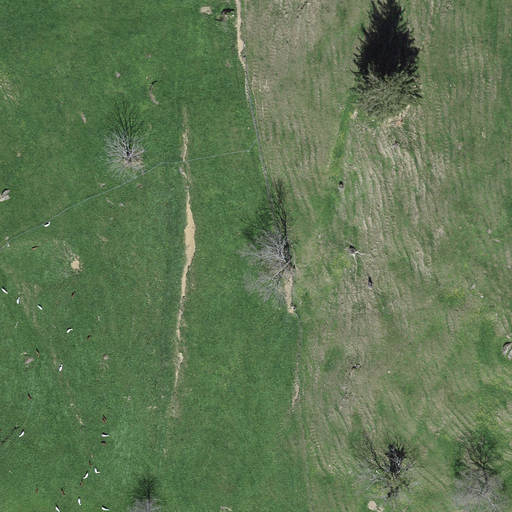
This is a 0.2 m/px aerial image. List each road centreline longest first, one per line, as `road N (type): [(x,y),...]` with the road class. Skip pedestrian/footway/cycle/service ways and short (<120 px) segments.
road 1 (track): [(149,511),(175,261)]
road 2 (track): [(337,127),(401,0)]
